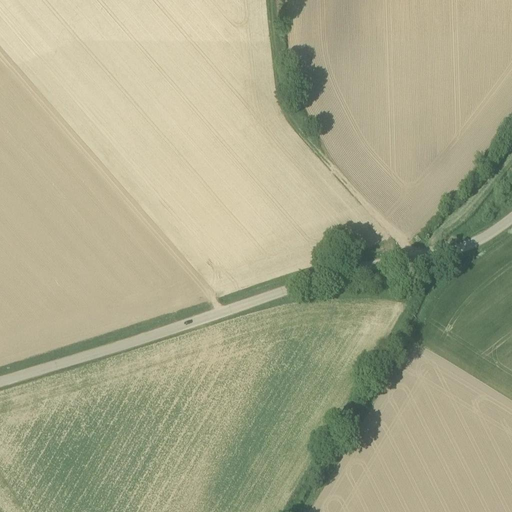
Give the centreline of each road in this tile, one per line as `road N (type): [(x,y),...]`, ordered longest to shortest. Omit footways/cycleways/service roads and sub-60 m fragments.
road 1 (unclassified): [(0,380),(318,279),(447,252),(511,217)]
road 2 (track): [(411,257),(291,119),(273,67),(267,0)]
road 3 (track): [(411,257),(511,154)]
